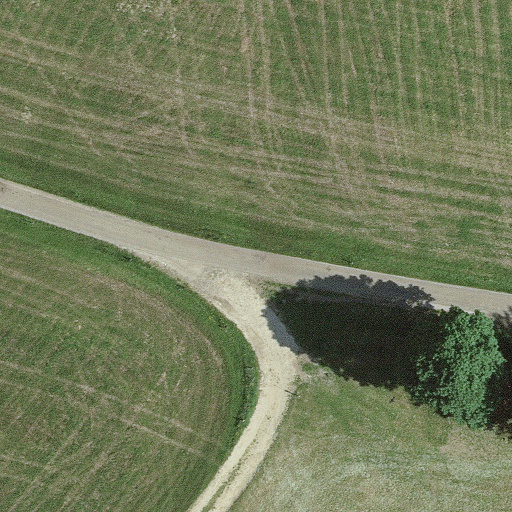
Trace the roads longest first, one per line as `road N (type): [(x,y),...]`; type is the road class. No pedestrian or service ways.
road 1 (unclassified): [(0,195),(170,242),(511,317)]
road 2 (track): [(170,242),(271,343),(237,447),(194,511)]
